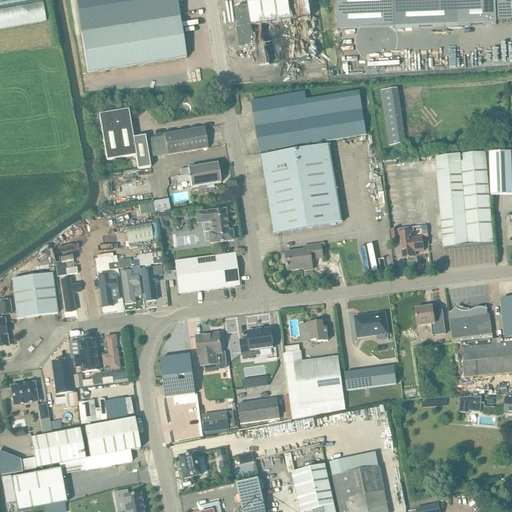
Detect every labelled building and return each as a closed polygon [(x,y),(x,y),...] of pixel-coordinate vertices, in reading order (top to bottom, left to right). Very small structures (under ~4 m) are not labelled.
[(0,0),(0,29),(45,23),(41,0),(0,0)] [(176,0),(75,0),(81,34),(180,18),(176,0)] [(247,0),(248,7),(234,9),(237,29),(240,49),(254,46),(257,66),(317,57),(308,0),(247,0)] [(511,0),(392,0),(394,29),(497,25),(497,23),(509,22),(511,22),(511,21),(511,0)] [(87,74),(186,58),(180,18),(81,34),(87,74)] [(398,88),(381,91),(389,146),(406,144),(398,88)] [(251,101),(259,153),(367,135),(359,92),(306,100),(305,92),(251,101)] [(91,132),(101,131),(106,161),(135,156),(137,170),(150,168),(145,136),(133,138),(128,110),(89,117),(91,132)] [(167,156),(187,152),(208,149),(204,127),(163,134),(164,136),(145,139),(149,158),(167,155),(167,156)] [(329,145),(260,156),(273,234),(342,223),(329,145)] [(511,151),(511,152),(489,153),(491,195),(511,194),(511,151)] [(485,153),(436,157),(444,248),(493,244),(485,153)] [(217,164),(188,168),(191,188),(220,183),(217,164)] [(170,210),(167,199),(152,202),(155,213),(170,210)] [(140,215),(154,214),(152,204),(139,206),(140,215)] [(228,231),(225,209),(195,213),(196,221),(210,219),(212,233),(209,233),(210,243),(233,240),(232,230),(228,231)] [(149,222),(125,226),(128,244),(152,240),(149,222)] [(391,230),(392,246),(399,245),(397,229),(391,230)] [(411,232),(399,233),(402,258),(415,257),(414,252),(424,250),(422,238),(412,239),(411,232)] [(371,258),(371,260),(375,259),(373,247),(366,248),(365,242),(360,243),(363,259),(371,258)] [(304,250),(286,253),(288,271),(304,269),(305,272),(313,270),(312,260),(323,258),(322,244),(304,247),(304,250)] [(162,263),(160,252),(137,255),(137,256),(133,257),(134,261),(130,262),(129,259),(117,261),(116,256),(94,259),(96,273),(153,265),(158,264),(162,263)] [(239,286),(235,254),(175,262),(176,271),(164,272),(165,281),(177,280),(179,294),(239,286)] [(74,268),(73,262),(55,265),(57,277),(77,274),(76,268),(74,268)] [(158,276),(152,276),(151,267),(140,268),(143,302),(155,301),(153,284),(158,284),(158,276)] [(138,280),(133,280),(132,271),(120,272),(124,306),(135,305),(134,288),(139,287),(138,280)] [(17,319),(57,314),(52,274),(12,279),(17,319)] [(117,282),(112,283),(111,274),(99,275),(103,308),(114,307),(113,290),(118,290),(117,282)] [(78,287),(72,288),(71,280),(61,281),(66,314),(76,312),(73,295),(79,295),(78,287)] [(504,339),(511,337),(511,297),(500,299),(504,339)] [(0,315),(11,314),(9,300),(0,301),(0,315)] [(418,327),(431,325),(433,336),(445,334),(442,311),(433,312),(432,307),(415,309),(418,327)] [(461,343),(493,340),(489,314),(487,315),(487,310),(488,310),(488,309),(486,308),(483,308),(481,308),(478,308),(475,308),(472,310),(471,310),(468,311),(465,311),(463,311),(460,310),(457,309),(457,308),(456,307),(455,309),(453,311),(451,312),(449,313),(453,344),(461,343)] [(385,313),(355,317),(357,338),(388,334),(385,313)] [(322,322),(306,324),(306,325),(301,325),(303,341),(311,340),(311,341),(317,340),(317,342),(328,341),(327,328),(323,328),(322,322)] [(259,355),(259,350),(273,348),(271,329),(262,330),(262,332),(248,334),(248,339),(239,340),(241,355),(242,355),(243,360),(254,359),(253,356),(259,355)] [(201,366),(216,364),(217,368),(220,370),(225,370),(226,367),(227,364),(225,353),(221,353),(219,334),(196,337),(199,356),(200,356),(201,366)] [(103,364),(109,363),(109,369),(121,367),(117,337),(105,339),(108,355),(102,356),(103,364)] [(511,337),(504,339),(493,340),(461,343),(461,348),(464,378),(511,373),(511,337)] [(76,366),(82,365),(83,372),(98,370),(94,339),(79,341),(81,357),(75,358),(76,366)] [(338,356),(302,361),(301,352),(283,354),(292,421),(345,411),(338,356)] [(190,355),(161,358),(166,398),(195,394),(190,355)] [(70,361),(50,363),(55,396),(74,393),(70,361)] [(397,385),(394,367),(344,373),(347,391),(397,385)] [(102,385),(128,382),(126,370),(112,372),(113,378),(102,379),(102,385)] [(102,385),(102,379),(101,375),(91,376),(91,380),(82,381),(81,375),(73,376),(74,389),(102,385)] [(244,380),(245,388),(268,385),(267,377),(244,380)] [(13,406),(37,402),(34,383),(10,387),(11,390),(7,391),(9,399),(12,398),(13,406)] [(432,386),(428,390),(434,396),(438,391),(432,386)] [(55,406),(65,404),(66,408),(77,406),(76,403),(75,394),(64,395),(65,398),(54,399),(55,406)] [(241,425),(280,419),(277,399),(238,404),(241,425)] [(459,402),(458,413),(468,414),(469,403),(459,402)] [(80,429),(51,435),(46,404),(37,406),(42,436),(30,439),(34,459),(20,462),(22,471),(85,459),(80,429)] [(203,437),(227,433),(227,431),(229,430),(227,413),(202,416),(204,434),(203,434),(203,437)] [(134,419),(84,428),(90,458),(140,449),(134,419)] [(388,511),(385,492),(375,453),(329,462),(339,511),(388,511)] [(201,476),(196,454),(180,458),(185,480),(201,476)] [(336,511),(333,500),(326,465),(292,473),(300,511),(305,511),(312,511),(336,511)] [(65,503),(66,503),(60,469),(11,478),(17,511),(46,507),(65,503)] [(265,511),(258,479),(236,484),(242,511),(265,511)] [(128,496),(127,490),(114,493),(116,502),(124,501),(126,511),(143,511),(140,494),(128,496)] [(60,511),(67,511),(65,503),(46,507),(46,511),(60,511)]
